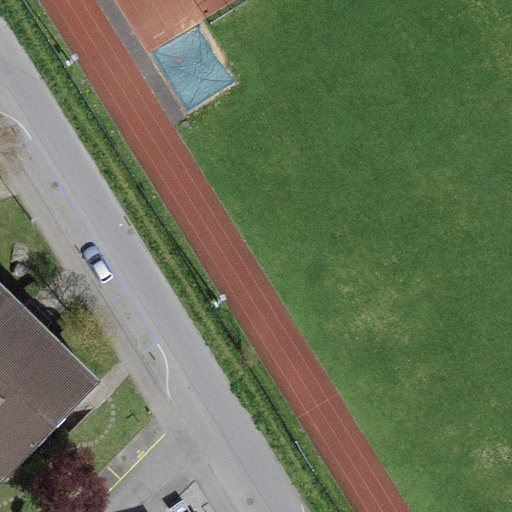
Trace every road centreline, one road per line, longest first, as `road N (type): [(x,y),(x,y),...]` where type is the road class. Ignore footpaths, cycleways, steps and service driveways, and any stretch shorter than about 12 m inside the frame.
road 1 (residential): [(0,68),(117,241),(214,415)]
road 2 (residential): [(120,511),(214,415)]
